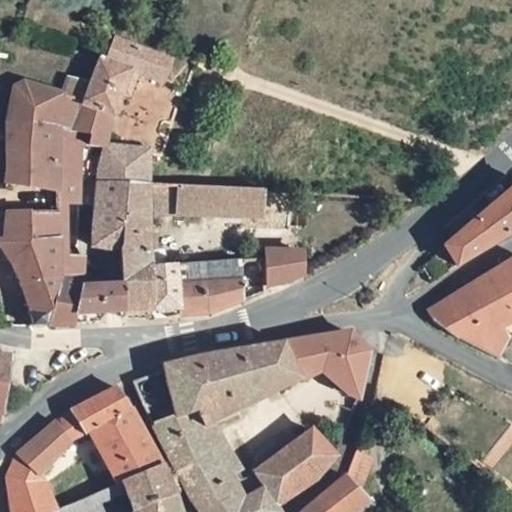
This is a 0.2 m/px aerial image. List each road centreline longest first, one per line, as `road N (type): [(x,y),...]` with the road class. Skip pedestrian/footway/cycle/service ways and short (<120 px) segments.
road 1 (track): [(204,100),(230,79),(244,79),(485,169)]
road 2 (tertiary): [(423,222),(272,317)]
road 3 (tertiary): [(129,361),(0,446)]
road 4 (tertiary): [(272,317),(129,361)]
road 5 (unclassified): [(386,313),(511,384)]
road 6 (unclassified): [(0,331),(111,339),(129,361)]
road 7 (unclassified): [(386,313),(511,253)]
